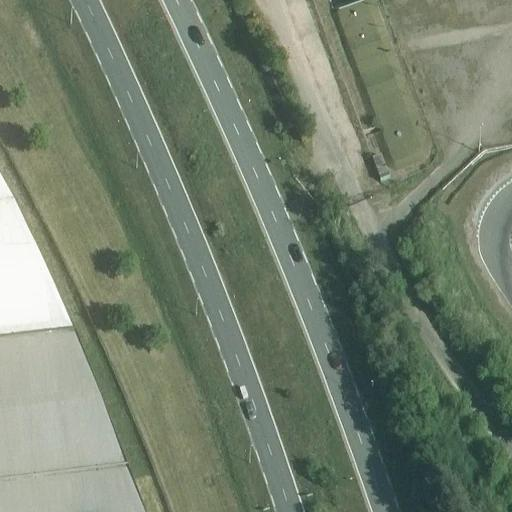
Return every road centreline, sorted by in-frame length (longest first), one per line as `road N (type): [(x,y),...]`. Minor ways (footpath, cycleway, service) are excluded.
road 1 (primary): [(383,511),(220,103),(170,0)]
road 2 (primary): [(75,0),(249,405),(285,511)]
road 3 (unclassified): [(511,447),(440,357),(315,142),(264,0)]
